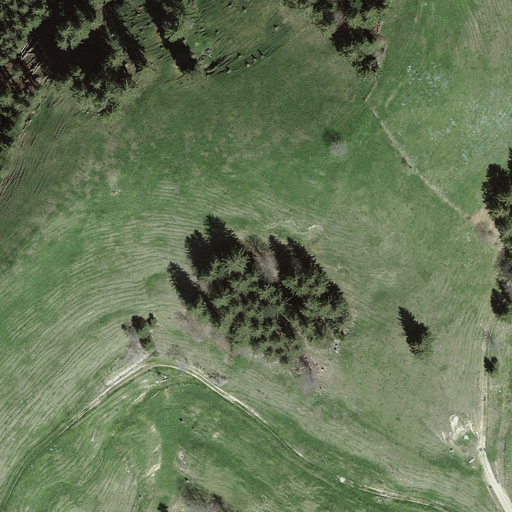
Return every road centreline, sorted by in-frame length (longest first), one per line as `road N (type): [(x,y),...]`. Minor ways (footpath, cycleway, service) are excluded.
road 1 (track): [(443,511),(371,490),(309,456),(227,393),(162,365),(130,375),(31,458),(3,511)]
road 2 (track): [(511,511),(484,453),(486,360),(511,277)]
